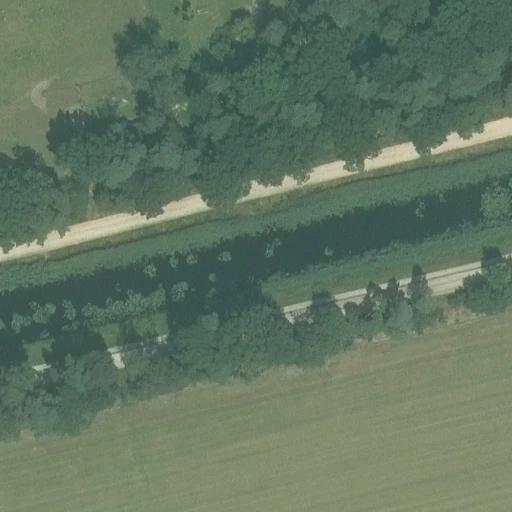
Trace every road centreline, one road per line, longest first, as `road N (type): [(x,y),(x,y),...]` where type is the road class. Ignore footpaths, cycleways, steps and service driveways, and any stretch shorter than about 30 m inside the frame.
road 1 (unclassified): [(0,390),(511,265)]
road 2 (track): [(511,123),(0,247)]
